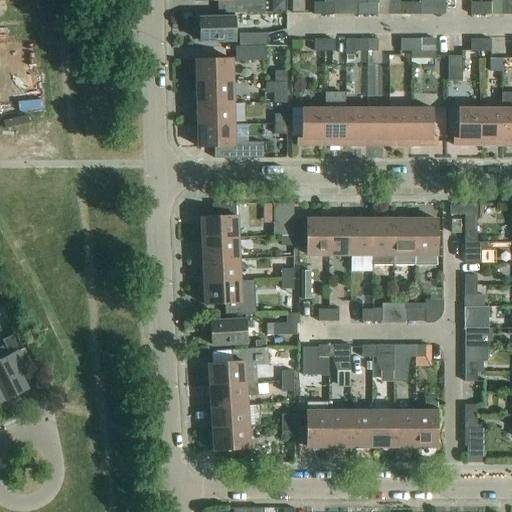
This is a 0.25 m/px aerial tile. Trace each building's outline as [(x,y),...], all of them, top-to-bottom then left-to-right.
[(234,0),(234,13),(264,14),(264,0),(234,0)] [(285,12),(285,0),(273,0),(272,12),(285,12)] [(480,16),(502,16),(501,0),(490,0),(490,3),(480,3),(480,16)] [(511,0),(501,0),(502,16),(511,15),(511,0)] [(470,16),(480,16),(480,3),(470,3),(470,16)] [(314,16),(324,16),(324,4),(314,4),(314,16)] [(324,4),(324,16),(334,16),(334,4),(324,4)] [(367,16),(367,4),(357,4),(357,16),(367,16)] [(368,4),(367,4),(367,16),(377,16),(377,4),(372,4),(368,4)] [(410,16),(410,4),(400,4),(400,16),(410,16)] [(420,4),(410,4),(410,16),(420,16),(420,4)] [(199,19),(200,42),(235,41),(234,18),(199,19)] [(239,35),(240,48),(267,47),(267,35),(239,35)] [(324,52),(324,40),(314,40),(314,52),(324,52)] [(334,40),(324,40),(324,52),(334,52),(334,40)] [(367,52),(367,40),(357,40),(357,52),(367,52)] [(377,40),(367,40),(367,52),(377,52),(377,40)] [(410,52),(410,40),(400,40),(400,52),(410,52)] [(420,40),(410,40),(410,52),(420,52),(420,40)] [(470,52),(480,52),(480,40),(470,40),(470,52)] [(480,40),(480,52),(491,52),(491,40),(480,40)] [(235,48),(236,62),(266,61),(265,47),(267,47),(240,48),(235,48)] [(448,81),(462,81),(462,58),(448,58),(448,81)] [(196,61),(197,83),(232,82),(231,60),(196,61)] [(274,72),(274,82),(286,82),(286,72),(274,72)] [(197,83),(197,104),(232,103),(232,82),(197,83)] [(286,104),(286,83),(274,83),(274,94),(274,104),(286,104)] [(501,147),(511,146),(511,93),(500,94),(500,110),(502,110),(501,147)] [(345,147),(345,110),(344,110),(344,94),(324,94),(324,110),(324,147),(345,147)] [(197,104),(198,126),(233,125),(232,103),(197,104)] [(453,147),(480,147),(480,109),(458,109),(457,137),(453,137),(453,147)] [(480,147),(501,147),(502,110),(500,110),(480,109),(480,147)] [(296,147),(324,147),(324,110),(301,110),(301,137),(296,137),(296,147)] [(345,147),(367,147),(367,110),(345,110),(345,147)] [(367,147),(388,148),(389,110),(367,110),(367,147)] [(388,148),(410,148),(410,110),(389,110),(388,148)] [(410,110),(410,148),(437,148),(437,138),(432,138),(433,110),(410,110)] [(274,115),(274,125),(286,125),(286,115),(274,115)] [(233,159),(263,159),(263,143),(233,143),(233,125),(198,126),(198,148),(233,147),(233,159)] [(286,125),(274,125),(274,135),(286,135),(286,125)] [(273,204),(273,205),(273,237),(293,237),(293,204),(273,204)] [(449,207),(449,216),(459,216),(459,207),(449,207)] [(201,218),(202,240),(237,239),(236,217),(201,218)] [(306,256),(328,256),(328,221),(306,221),(306,256)] [(328,256),(350,256),(350,221),(328,221),(328,256)] [(350,256),(371,256),(371,221),(350,221),(350,256)] [(371,266),(393,266),(393,221),(371,221),(371,256),(371,266)] [(393,266),(415,266),(415,221),(393,221),(393,266)] [(415,221),(415,266),(437,266),(437,221),(415,221)] [(451,221),(451,234),(460,234),(460,221),(451,221)] [(464,223),(464,243),(476,243),(476,223),(464,223)] [(281,237),(281,247),(293,247),(293,237),(281,237)] [(202,240),(203,262),(238,260),(237,239),(202,240)] [(487,251),(487,243),(476,243),(464,243),(464,264),(481,264),(481,251),(487,251)] [(203,262),(204,284),(239,282),(238,260),(203,262)] [(281,270),(281,280),(293,280),(293,270),(281,270)] [(310,272),(300,272),(301,299),(310,299),(310,272)] [(464,276),(464,286),(476,286),(476,276),(464,276)] [(281,280),(281,290),(293,290),(293,280),(281,280)] [(254,281),(239,282),(204,284),(205,306),(225,305),(225,317),(256,315),(254,281)] [(476,286),(464,286),(464,296),(476,296),(476,286)] [(328,322),(328,310),(318,310),(318,322),(328,322)] [(338,310),(328,310),(328,322),(338,322),(338,310)] [(361,322),(371,322),(371,310),(361,310),(361,322)] [(371,310),(371,322),(381,322),(381,310),(371,310)] [(415,322),(415,310),(404,310),(404,322),(415,322)] [(425,310),(415,310),(415,322),(425,322),(425,310)] [(296,336),(296,325),(298,325),(298,314),(286,315),(286,324),(273,324),(273,336),(296,336)] [(464,319),(464,329),(476,329),(476,319),(464,319)] [(210,323),(211,346),(246,344),(245,321),(210,323)] [(476,329),(464,329),(464,340),(476,340),(476,329)] [(10,356),(0,360),(0,391),(5,401),(27,390),(20,375),(32,368),(28,359),(15,334),(2,341),(10,356)] [(266,341),(255,342),(255,349),(266,349),(266,341)] [(328,358),(328,346),(318,346),(318,348),(302,348),(302,376),(318,376),(318,358),(328,358)] [(350,346),(328,346),(328,358),(333,358),(333,362),(336,372),(350,372),(350,346)] [(361,358),(371,358),(371,346),(361,346),(361,358)] [(380,372),(393,372),(393,346),(371,346),(371,358),(376,358),(376,362),(380,372)] [(393,346),(393,372),(407,372),(410,358),(415,358),(415,346),(393,346)] [(425,346),(415,346),(415,358),(425,358),(425,346)] [(208,364),(210,387),(257,383),(256,367),(268,366),(267,349),(266,349),(255,349),(239,350),(240,362),(208,364)] [(464,363),(464,373),(476,373),(476,363),(464,363)] [(281,372),(281,382),(293,382),(293,372),(281,372)] [(476,373),(464,373),(464,383),(476,383),(476,373)] [(293,382),(281,382),(281,392),(293,392),(293,382)] [(210,387),(211,408),(246,406),(246,397),(258,396),(257,383),(210,387)] [(414,413),(414,448),(437,448),(437,399),(425,399),(425,413),(414,413)] [(328,448),(328,413),(328,403),(306,403),(306,427),(298,427),(298,445),(306,445),(306,448),(328,448)] [(211,408),(212,430),(248,427),(246,406),(211,408)] [(464,406),(464,416),(476,416),(476,406),(464,406)] [(328,448),(350,448),(350,413),(328,413),(328,448)] [(350,448),(371,448),(371,413),(350,413),(350,448)] [(371,448),(393,448),(393,413),(371,413),(371,448)] [(393,448),(414,448),(414,413),(393,413),(393,448)] [(281,415),(281,425),(293,425),(293,415),(281,415)] [(476,416),(464,416),(464,426),(476,426),(476,416)] [(293,425),(281,425),(281,435),(293,435),(293,425)] [(248,427),(212,430),(214,452),(249,450),(248,427)] [(484,464),(484,447),(467,447),(467,463),(467,464),(484,464)]
